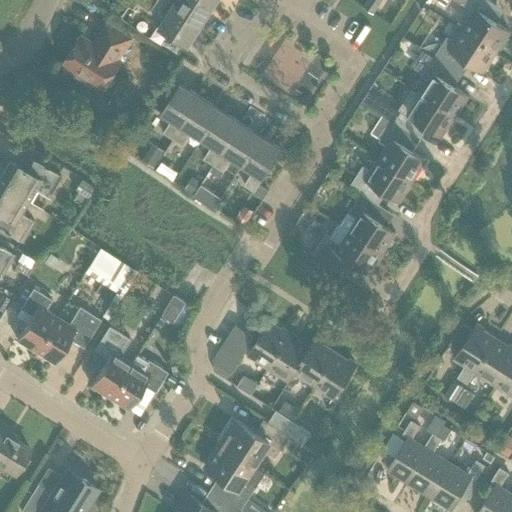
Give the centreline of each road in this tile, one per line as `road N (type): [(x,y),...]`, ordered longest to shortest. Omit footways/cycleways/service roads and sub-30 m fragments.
road 1 (residential): [(143,462),(191,390),(217,319),(321,161),(326,132)]
road 2 (residential): [(379,317),(426,245),(425,217),(511,82)]
road 3 (residential): [(326,132),(224,61),(267,0)]
road 4 (residential): [(326,132),(369,73),(286,0)]
road 5 (residential): [(0,376),(143,462)]
